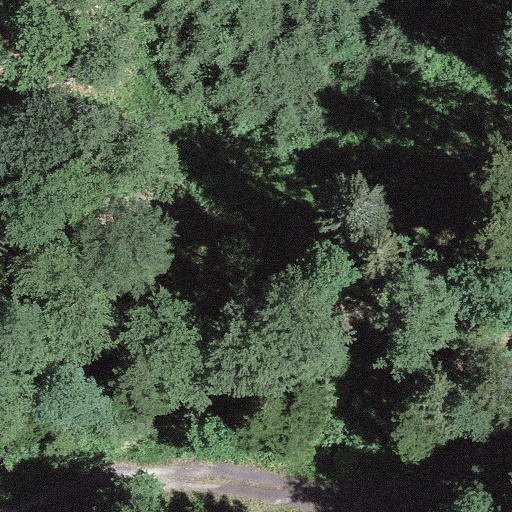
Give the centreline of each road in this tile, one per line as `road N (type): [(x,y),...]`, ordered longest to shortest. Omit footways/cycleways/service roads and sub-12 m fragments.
road 1 (track): [(258,511),(136,487),(59,511)]
road 2 (track): [(511,443),(479,469),(382,505),(333,511)]
